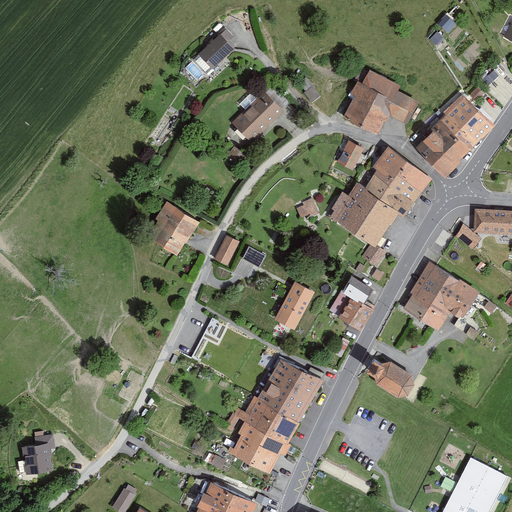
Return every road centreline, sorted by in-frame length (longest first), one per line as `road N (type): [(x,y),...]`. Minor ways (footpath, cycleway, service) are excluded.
road 1 (tertiary): [(456,191),(392,290),(287,511)]
road 2 (residential): [(456,191),(403,144),(336,127),(299,136),(251,179),(202,268)]
road 3 (residential): [(202,268),(123,435),(37,511)]
